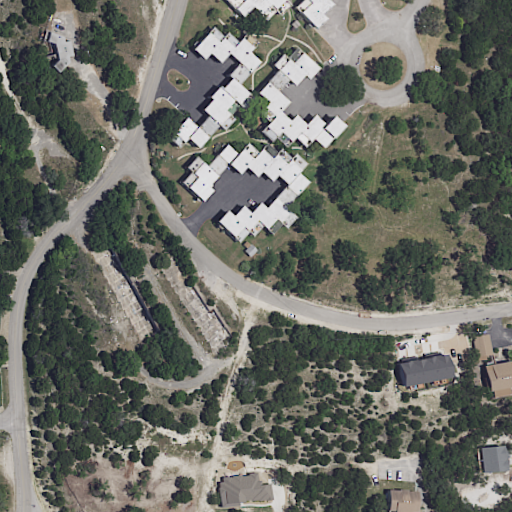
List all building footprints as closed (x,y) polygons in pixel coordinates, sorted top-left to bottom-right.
[(284,0),(274,10),(269,6),(258,16),(251,8),(241,18),(223,0),(244,0),(245,1),(246,0),(284,0)] [(328,0),(326,2),(330,6),(320,16),(324,21),(313,31),(293,10),(302,0),(328,0)] [(295,21),(299,26),(295,30),(291,25),(295,21)] [(244,35),(254,44),(245,54),(256,64),(235,87),(248,99),(239,110),(236,107),(226,118),(231,122),(221,133),(215,128),(194,151),(183,140),(174,150),(164,140),(183,120),(194,130),(204,118),(198,113),(208,102),(205,100),(215,89),(218,91),(227,81),(223,78),(235,65),(225,55),(216,65),(205,55),(199,61),(189,52),(210,29),(220,39),(224,34),(235,44),(243,35),(244,35)] [(46,35),(60,38),(61,44),(68,43),(69,48),(72,47),(73,51),(69,52),(71,57),(66,58),(67,64),(55,74),(49,68),(54,62),(51,46),(44,44),(46,34),(46,35)] [(298,54),(316,71),(306,81),(302,77),(292,88),(286,82),(275,94),(286,104),(276,114),(287,124),(293,118),(303,127),(312,118),(322,127),(330,119),(341,129),(321,150),(310,141),(302,149),(292,140),(283,149),(272,139),(268,144),(257,134),(266,124),(256,114),(265,105),(254,95),(275,72),(270,67),(280,56),(284,60),(294,50),(298,54)] [(88,98),(102,102),(103,107),(110,106),(112,121),(107,122),(108,127),(97,138),(91,131),(96,126),(93,109),(85,106),(88,98)] [(215,222),(223,214),(229,220),(239,209),(247,216),(256,206),(262,211),(284,188),(273,178),(268,184),(257,174),(252,179),(242,169),(235,176),(225,167),(203,189),(208,194),(198,204),(178,185),(187,175),(182,170),(192,159),(203,169),(224,147),(234,157),(245,145),(255,155),(264,145),(274,155),(278,151),(288,161),(293,156),(304,166),(296,175),(306,185),(283,210),(293,220),(283,231),(279,227),(269,237),(260,228),(250,239),(245,235),(235,245),(213,224),(215,222)] [(52,157),(64,158),(66,163),(71,161),(73,166),(76,164),(78,168),(75,170),(77,174),(72,177),(75,182),(67,194),(59,189),(63,183),(56,166),(49,166),(50,157),(52,157)] [(243,253),(250,246),(256,252),(249,259),(243,253)] [(490,351),(491,357),(485,358),(485,362),(475,363),(472,343),(473,343),(473,338),(488,336),(490,351)] [(511,390),(488,395),(488,393),(486,393),(485,387),(486,387),(483,369),(511,363),(511,390)] [(271,501),(269,484),(258,485),(257,474),(217,477),(219,505),(271,501)] [(416,509),(415,511),(386,511),(387,493),(398,494),(398,492),(406,493),(406,494),(417,495),(416,509)]
